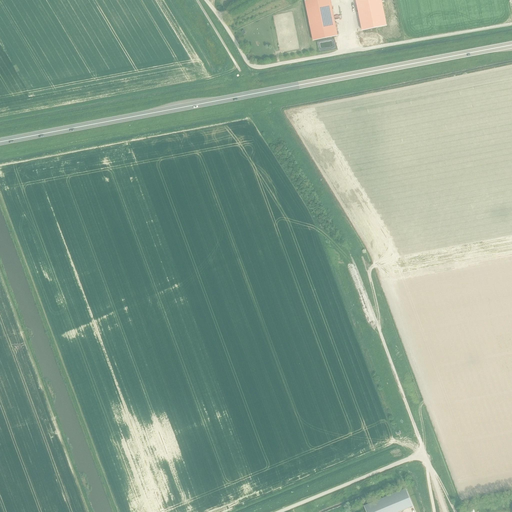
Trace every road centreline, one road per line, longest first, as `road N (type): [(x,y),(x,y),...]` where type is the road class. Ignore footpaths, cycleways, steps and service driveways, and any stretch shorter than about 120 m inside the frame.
road 1 (trunk): [(0,142),(511,45)]
road 2 (unclassified): [(511,22),(260,67),(250,65),(205,0)]
road 3 (unclassified): [(423,452),(349,251)]
road 4 (unclassified): [(278,511),(423,452)]
